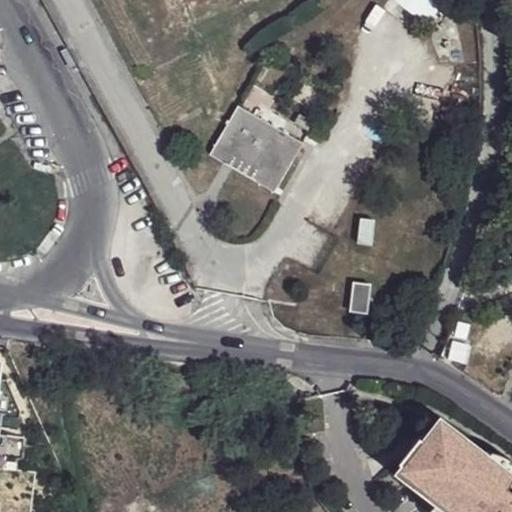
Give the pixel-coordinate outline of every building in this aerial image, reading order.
[(399,0),(398,2),(427,25),(446,0),(399,0)] [(274,189),(300,146),(239,109),(213,154),(274,189)] [(206,218),(221,211),(213,195),(199,203),(206,218)] [(361,218),(357,244),(372,246),(376,220),(361,218)] [(368,314),(372,285),(354,283),(350,312),(368,314)] [(75,388),(74,419),(112,419),(112,444),(139,445),(139,388),(75,388)] [(511,511),(511,469),(495,456),(448,420),(436,435),(430,443),(427,441),(427,442),(409,464),(442,511),(511,511)] [(422,439),(427,442),(427,441),(430,443),(436,435),(430,430),(422,439)] [(498,452),(495,456),(511,469),(511,456),(507,454),(503,453),(498,452)]
